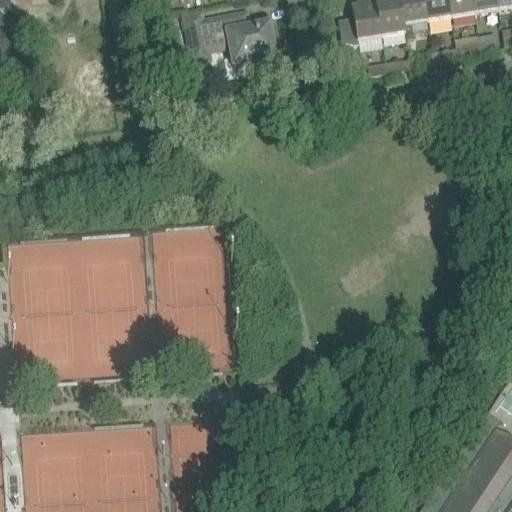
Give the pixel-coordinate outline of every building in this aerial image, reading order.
[(358,45),(368,43),(378,42),(381,41),(376,9),(377,9),(375,0),(374,0),(363,2),(357,3),(357,8),(352,9),(351,9),(353,22),(338,25),(342,48),(344,47),(354,50),(359,49),(358,45)] [(386,0),(388,7),(377,9),(376,9),(381,41),(393,39),(405,37),(404,29),(399,0),(386,0)] [(399,0),(404,29),(405,37),(406,40),(413,39),(411,28),(417,27),(427,26),(423,0),(399,0)] [(423,0),(427,26),(451,22),(447,0),(423,0)] [(447,0),(451,22),(468,19),(475,18),(472,0),(447,0)] [(472,0),(475,18),(493,15),(499,14),(496,0),(472,0)] [(511,0),(496,0),(499,14),(511,11),(511,0)] [(203,25),(201,17),(184,20),(193,67),(210,63),(209,55),(230,51),(234,69),(275,61),(269,27),(240,33),(238,18),(203,25)] [(511,32),(501,34),(503,43),(509,42),(511,50),(511,51),(511,50),(511,32)] [(481,57),(498,55),(495,37),(478,40),(481,57)] [(478,40),(478,39),(461,42),(462,52),(464,61),(481,57),(478,40)] [(440,65),(457,62),(456,53),(438,56),(440,65)] [(417,70),(434,67),(433,58),(415,61),(417,70)] [(386,77),(404,74),(402,65),(385,68),(386,77)] [(370,80),(386,77),(385,68),(368,71),(370,80)] [(487,417),(424,511),(511,511),(511,444),(496,433),(501,426),(498,424),(487,417)]
